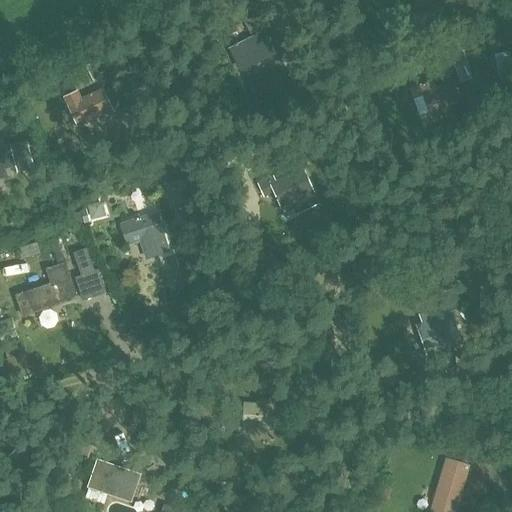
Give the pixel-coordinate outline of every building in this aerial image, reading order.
[(235,46),(229,49),(237,66),(261,54),(264,60),(274,54),(263,32),(238,45),(237,43),(234,44),(235,46)] [(429,116),(461,105),(452,79),(434,86),(432,79),(409,87),(412,99),(422,96),(429,116)] [(77,91),(65,97),(78,125),(111,110),(102,90),(81,100),(77,91)] [(11,150),(16,165),(32,161),(27,145),(11,150)] [(0,176),(5,176),(3,168),(11,165),(7,151),(0,152),(0,176)] [(258,184),(263,195),(273,190),(277,197),(275,198),(276,200),(278,199),(280,204),(291,199),(297,211),(316,202),(310,190),(311,190),(302,169),(275,182),(273,177),(258,184)] [(164,232),(157,212),(120,224),(127,245),(134,242),(140,240),(146,258),(167,251),(162,233),(164,232)] [(36,243),(19,249),(22,259),(40,253),(36,243)] [(23,316),(76,297),(65,263),(47,269),(51,284),(16,296),(23,316)] [(429,321),(418,326),(427,353),(459,342),(446,306),(426,313),(429,321)] [(258,405),(245,404),(243,425),(279,427),(281,403),(258,401),(258,405)] [(455,511),(470,465),(444,457),(428,511),(455,511)] [(139,475),(97,460),(89,486),(130,501),(139,475)]
